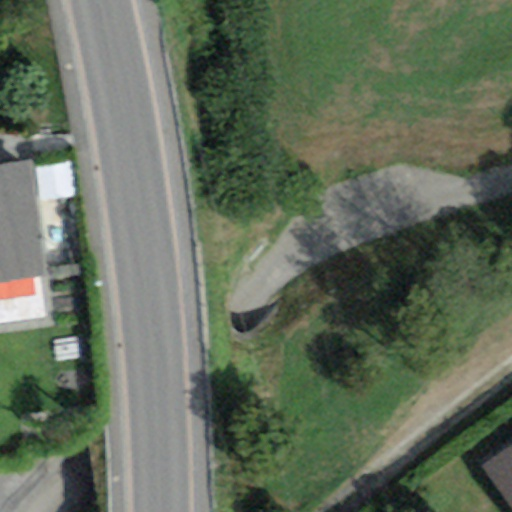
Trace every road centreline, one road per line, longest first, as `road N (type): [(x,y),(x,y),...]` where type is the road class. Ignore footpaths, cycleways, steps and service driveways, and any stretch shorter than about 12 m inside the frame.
road 1 (unclassified): [(80,482),(309,245),(371,217),(511,178)]
road 2 (secondary): [(166,511),(161,364),(134,150),(103,0)]
